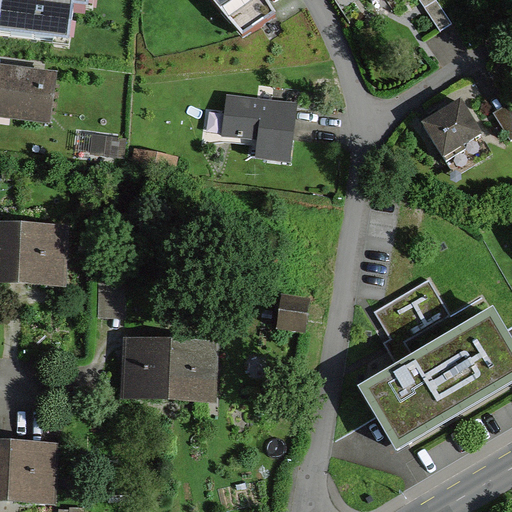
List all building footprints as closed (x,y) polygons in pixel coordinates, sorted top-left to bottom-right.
[(11,0),(12,0),(9,0),(2,0),(0,15),(0,33),(66,42),(71,6),(87,8),(88,0),(11,0)] [(274,18),(262,0),(210,0),(243,38),(274,18)] [(360,0),(367,9),(379,0),(360,0)] [(53,79),(0,72),(0,119),(47,125),(53,79)] [(223,102),(220,143),(254,146),(253,163),(288,166),(293,109),(223,102)] [(472,139),(451,106),(413,130),(434,163),(472,139)] [(511,138),(511,119),(507,111),(493,119),(507,141),(511,138)] [(11,225),(0,225),(0,288),(9,289),(11,225)] [(55,227),(11,225),(9,289),(53,290),(55,227)] [(369,415),(390,448),(511,371),(511,351),(484,307),(445,332),(418,288),(370,318),(398,361),(353,389),(369,415)] [(300,340),(303,307),(278,305),(275,338),(300,340)] [(166,347),(120,343),(115,397),(161,401),(166,347)] [(212,351),(166,347),(161,401),(207,405),(212,351)] [(11,445),(0,444),(0,503),(11,504),(11,445)] [(58,445),(11,445),(11,504),(57,504),(58,445)]
